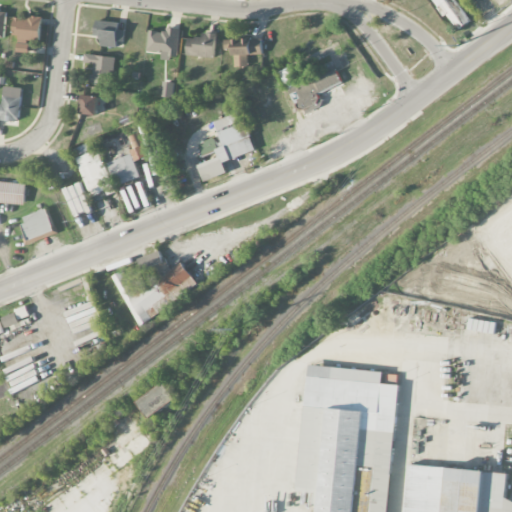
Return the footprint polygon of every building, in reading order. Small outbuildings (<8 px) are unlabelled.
[(435,0),(458,31),(472,21),(456,0),(435,0)] [(0,37),(5,38),(8,11),(0,9),(0,37)] [(41,41),(42,18),(14,16),(13,35),(18,35),(17,52),(30,53),(31,41),(41,41)] [(101,46),(117,47),(118,41),(125,42),(125,30),(120,29),(120,22),(96,21),(95,37),(102,37),(101,46)] [(148,52),(162,52),(162,57),(178,58),(180,29),(165,28),(165,32),(149,31),(148,52)] [(187,56),(216,57),(217,33),(202,33),(202,38),(188,37),(187,56)] [(263,55),(262,38),(225,40),(225,49),(234,49),(235,67),(249,67),(248,55),(263,55)] [(91,83),(111,85),(114,57),(85,54),(84,63),(94,64),(91,83)] [(337,70),(298,85),(291,67),(281,71),(296,111),(320,102),(317,94),(342,85),(337,70)] [(0,119),(20,120),(22,87),(4,87),(3,104),(0,103),(0,119)] [(81,113),(97,115),(99,97),(84,95),(81,113)] [(254,152),(241,112),(215,121),(223,146),(218,148),(215,138),(199,144),(204,157),(217,152),(219,158),(199,165),(205,182),(228,173),(224,162),(254,152)] [(76,156),(90,196),(111,189),(95,141),(78,147),(81,155),(76,156)] [(133,154),(108,163),(117,186),(141,178),(135,161),(148,157),(144,145),(131,150),(133,154)] [(27,183),(0,181),(0,202),(26,203),(27,183)] [(28,241),(55,234),(49,209),(22,216),(28,241)] [(112,277),(140,323),(199,287),(184,262),(172,270),(159,249),(112,277)] [(388,511),(399,385),(383,384),(384,372),(309,365),(299,491),(319,493),(317,511),(355,511),(359,466),(376,467),(371,511),(388,511)] [(151,417),(178,399),(167,383),(140,401),(151,417)] [(508,472),(409,466),(406,511),(511,511),(511,500),(507,501),(508,472)] [(373,496),(374,483),(360,482),(359,495),(373,496)] [(358,502),(356,511),(371,511),(372,504),(358,502)]
